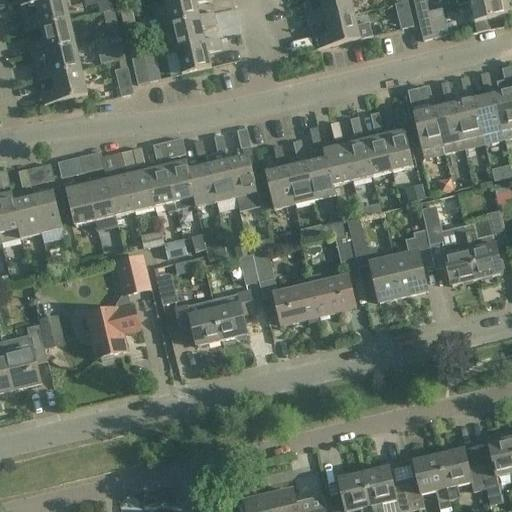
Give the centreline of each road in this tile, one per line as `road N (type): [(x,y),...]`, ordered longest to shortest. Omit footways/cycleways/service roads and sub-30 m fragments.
road 1 (unclassified): [(0,450),(511,331)]
road 2 (residential): [(23,511),(511,399)]
road 3 (residential): [(264,109),(511,41)]
road 4 (residential): [(17,139),(264,109)]
